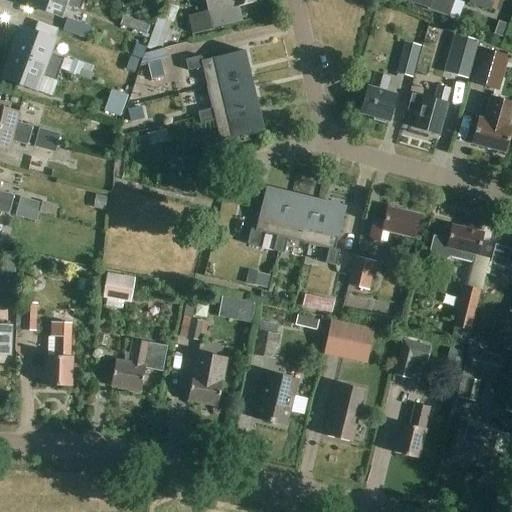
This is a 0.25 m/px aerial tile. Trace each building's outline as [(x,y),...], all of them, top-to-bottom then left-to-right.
[(66,6),(81,11),(84,1),(82,0),(30,0),(27,8),(61,20),(66,6)] [(240,21),(237,8),(255,4),(253,0),(204,0),(207,13),(209,12),(210,15),(213,28),(240,21)] [(405,0),(428,8),(428,10),(448,17),(454,0),(405,0)] [(474,0),(473,5),(490,11),(493,0),(474,0)] [(149,26),(123,17),(120,26),(146,35),(149,26)] [(157,18),(146,49),(149,50),(162,47),(170,23),(157,18)] [(88,40),(92,28),(84,26),(80,37),(88,40)] [(20,29),(11,54),(59,71),(63,61),(48,55),(54,41),(20,29)] [(453,38),(449,53),(472,60),(477,45),(453,38)] [(404,43),(396,74),(411,78),(420,47),(404,43)] [(478,49),(469,82),(498,91),(508,57),(478,49)] [(145,53),(151,78),(162,76),(156,51),(145,53)] [(200,57),(185,61),(187,72),(191,71),(202,68),(206,85),(207,89),(251,78),(244,52),(202,62),(200,57)] [(59,71),(11,54),(2,78),(36,91),(41,76),(55,81),(59,71)] [(84,64),(72,60),(67,74),(79,78),(84,64)] [(361,113),(374,117),(373,121),(385,125),(386,121),(389,122),(396,97),(385,94),(389,78),(375,74),(371,90),(368,89),(361,113)] [(211,108),(196,112),(198,119),(257,105),(251,78),(207,89),(211,108)] [(3,85),(0,92),(11,96),(14,88),(3,85)] [(446,104),(448,97),(450,90),(438,87),(435,101),(423,97),(423,98),(413,95),(408,111),(419,114),(414,129),(438,136),(447,104),(446,104)] [(111,90),(104,111),(119,117),(126,96),(111,90)] [(505,154),(511,129),(508,128),(511,111),(511,103),(492,98),(490,105),(485,121),(478,119),(471,144),(505,154)] [(257,105),(198,119),(199,124),(214,120),(218,135),(203,139),(206,150),(222,146),(221,142),(264,132),(257,105)] [(0,107),(0,128),(30,137),(33,128),(16,123),(19,112),(0,107)] [(127,111),(131,123),(144,119),(140,107),(127,111)] [(98,118),(90,145),(110,151),(118,124),(98,118)] [(30,137),(0,128),(0,149),(8,152),(11,141),(28,146),(30,137)] [(39,130),(36,139),(57,145),(59,135),(39,130)] [(57,145),(36,139),(33,147),(55,153),(57,145)] [(33,159),(29,172),(59,180),(63,167),(33,159)] [(327,184),(330,171),(306,167),(304,180),(327,184)] [(180,178),(176,191),(190,195),(194,181),(180,178)] [(274,249),(287,189),(257,181),(247,228),(262,232),(259,245),(274,249)] [(109,183),(108,198),(134,200),(135,186),(109,183)] [(301,255),(313,196),(287,189),(277,235),(291,238),(288,252),(301,255)] [(0,202),(11,206),(14,196),(0,192),(0,202)] [(107,197),(95,195),(92,208),(104,211),(107,197)] [(328,260),(339,202),(313,196),(304,240),(320,243),(317,257),(328,260)] [(20,198),(17,207),(38,213),(41,204),(20,198)] [(0,223),(6,225),(11,206),(0,202),(0,223)] [(17,207),(15,216),(36,222),(38,213),(17,207)] [(413,239),(419,217),(387,209),(384,223),(373,220),(369,237),(385,241),(387,232),(413,239)] [(334,244),(357,248),(361,227),(338,223),(334,244)] [(445,260),(447,259),(449,257),(471,262),(473,254),(477,256),(483,234),(452,226),(448,240),(433,236),(427,261),(444,265),(445,260)] [(49,254),(48,270),(67,271),(68,255),(49,254)] [(353,257),(347,286),(369,290),(375,262),(353,257)] [(317,263),(316,296),(340,297),(341,264),(317,263)] [(499,280),(504,268),(492,264),(487,275),(499,280)] [(248,271),(245,284),(267,290),(271,276),(248,271)] [(107,275),(103,296),(130,301),(134,279),(107,275)] [(432,336),(440,289),(425,287),(417,334),(432,336)] [(463,287),(450,341),(466,345),(479,291),(463,287)] [(334,302),(319,298),(316,310),(331,314),(334,302)] [(250,323),(254,303),(239,300),(236,320),(250,323)] [(23,310),(22,331),(35,331),(36,305),(23,304),(23,310)] [(185,304),(182,318),(191,320),(194,306),(185,304)] [(15,330),(22,331),(23,310),(15,310),(15,330)] [(294,325),(302,327),(304,317),(296,315),(294,325)] [(192,320),(188,339),(198,341),(202,322),(192,320)] [(366,364),(373,329),(330,321),(323,355),(366,364)] [(273,359),(277,335),(279,325),(260,322),(258,332),(256,332),(252,355),(273,359)] [(0,356),(11,356),(12,330),(12,326),(12,325),(0,324),(0,356)] [(69,357),(71,325),(52,324),(51,336),(55,336),(54,357),(45,356),(44,373),(42,373),(41,387),(70,388),(71,358),(69,357)] [(430,347),(401,340),(393,376),(409,380),(414,361),(425,364),(430,347)] [(140,393),(144,370),(162,373),(167,347),(148,343),(148,344),(133,341),(129,363),(115,361),(110,387),(140,393)] [(463,352),(449,349),(446,362),(459,366),(463,352)] [(455,398),(462,399),(475,402),(480,382),(482,372),(470,369),(474,351),(467,350),(455,398)] [(497,376),(501,357),(474,351),(470,369),(482,372),(497,376)] [(220,381),(225,359),(197,354),(193,376),(192,376),(187,402),(217,408),(222,381),(220,381)] [(254,419),(285,427),(297,380),(266,372),(254,419)] [(351,443),(358,414),(364,391),(336,384),(330,407),(333,408),(329,424),(327,423),(323,436),(351,443)] [(424,430),(429,408),(415,405),(409,426),(401,424),(397,441),(394,440),(391,453),(418,460),(425,430),(424,430)] [(451,456),(452,457),(451,459),(453,461),(464,464),(466,463),(467,460),(487,465),(491,452),(504,455),(509,434),(496,430),(497,427),(461,418),(451,456)]
